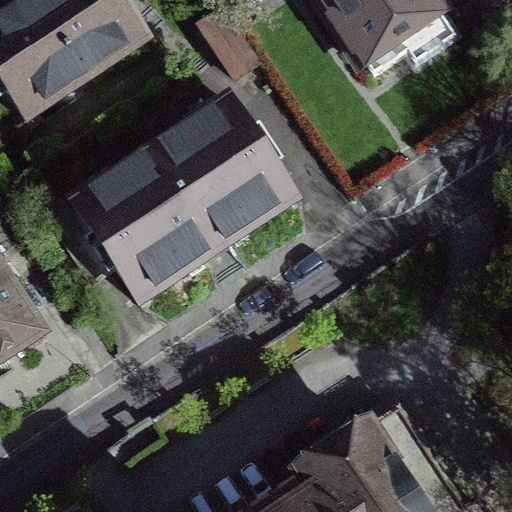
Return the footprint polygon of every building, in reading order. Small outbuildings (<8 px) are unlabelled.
[(117,0),(41,0),(0,28),(0,80),(26,119),(145,40),(119,2),(117,0)] [(319,0),(373,80),(410,55),(420,69),(441,55),(510,8),(504,0),(319,0)] [(225,9),(198,27),(234,80),(247,71),(261,62),(225,9)] [(230,107),(52,226),(90,284),(115,267),(139,303),(215,251),(292,200),(230,107)] [(0,364),(41,337),(0,275),(0,364)] [(487,511),(483,508),(477,505),(465,511),(463,511),(398,413),(365,435),(368,440),(302,483),(304,486),(263,511),(487,511)]
